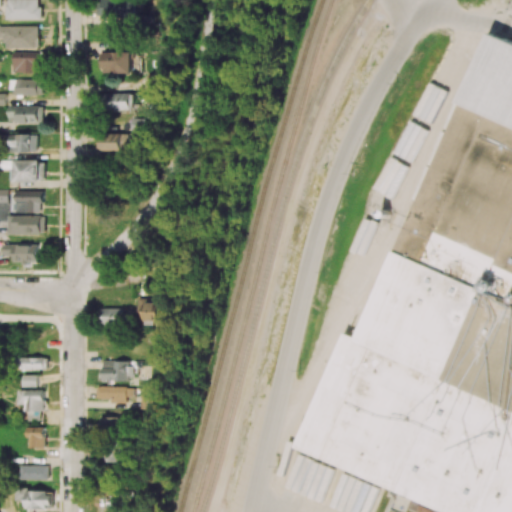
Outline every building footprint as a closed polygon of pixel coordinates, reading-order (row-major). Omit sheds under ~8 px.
[(42,0),(8,0),(9,20),(42,20),(42,0)] [(104,0),(105,15),(147,15),(147,23),(165,24),(165,0),(104,0)] [(8,48),(41,48),(40,25),(0,25),(0,38),(7,38),(8,48)] [(299,452),(453,511),(511,511),(511,45),(486,35),(368,340),(346,332),(299,452)] [(41,52),(16,51),(16,72),(40,73),(41,52)] [(134,73),(133,51),(104,52),(104,68),(113,68),(113,74),(134,73)] [(46,95),(45,79),(18,80),(18,96),(46,95)] [(108,110),(134,110),(134,93),(107,93),(108,110)] [(45,107),(11,106),(10,122),(45,123),(45,107)] [(132,133),(104,134),(104,151),(132,151),(132,133)] [(39,135),(18,134),(18,138),(12,137),(12,152),(39,152),(39,135)] [(16,161),(16,182),(46,182),(46,160),(16,161)] [(9,234),(46,234),(46,214),(44,214),(44,192),(30,192),(30,213),(9,213),(9,234)] [(39,262),(39,245),(15,245),(15,262),(39,262)] [(149,321),(164,321),(165,298),(149,298),(149,321)] [(133,307),(105,307),(105,325),(132,326),(133,307)] [(19,369),(49,369),(49,357),(18,358),(19,369)] [(130,360),(104,361),(105,381),(131,380),(130,360)] [(39,387),(39,375),(24,375),(24,387),(39,387)] [(130,403),(130,396),(137,397),(138,387),(100,386),(99,399),(113,399),(113,402),(130,403)] [(45,390),(19,390),(20,404),(28,404),(28,421),(41,421),(41,411),(46,411),(45,390)] [(129,416),(102,417),(102,432),(129,431),(129,416)] [(47,447),(48,427),(30,427),(30,447),(47,447)] [(128,461),(127,444),(104,445),(105,463),(128,461)] [(20,480),(50,480),(50,465),(21,465),(20,480)] [(16,501),(27,500),(27,509),(55,508),(54,490),(15,491),(16,501)]
